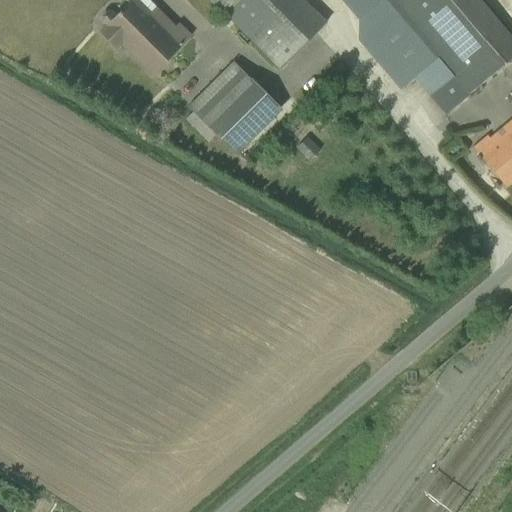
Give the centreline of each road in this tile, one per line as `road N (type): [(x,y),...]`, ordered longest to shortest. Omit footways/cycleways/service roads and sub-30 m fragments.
road 1 (unclassified): [(511,272),(230,511)]
road 2 (unknown): [(511,256),(321,0)]
